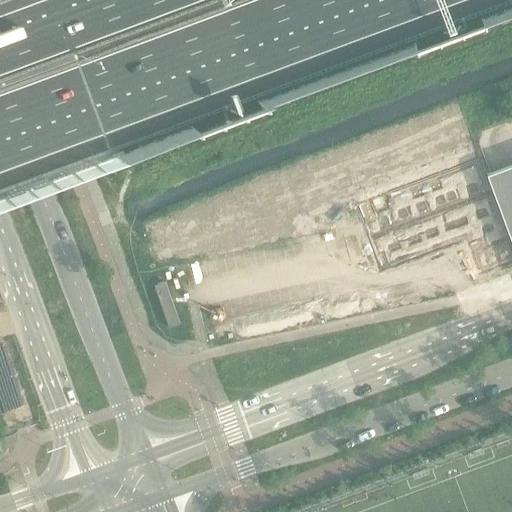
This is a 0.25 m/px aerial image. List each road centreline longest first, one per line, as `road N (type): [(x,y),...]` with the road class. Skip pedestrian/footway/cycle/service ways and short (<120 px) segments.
road 1 (tertiary): [(148,456),(92,332),(0,80)]
road 2 (secondary): [(511,321),(148,456)]
road 3 (secondary): [(165,497),(511,370)]
road 4 (motorway): [(0,118),(319,0)]
road 5 (tertiary): [(0,236),(93,476)]
road 6 (motorway): [(147,0),(0,54)]
